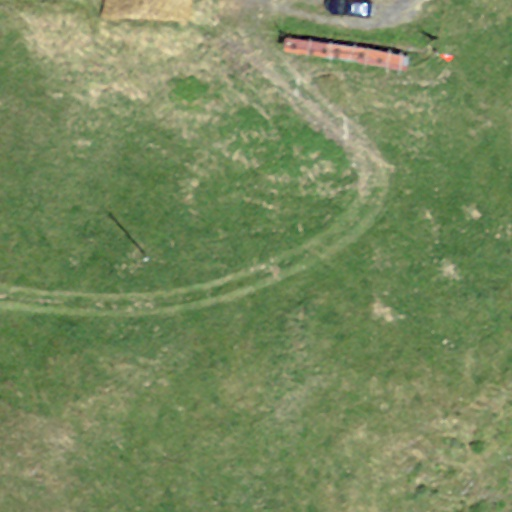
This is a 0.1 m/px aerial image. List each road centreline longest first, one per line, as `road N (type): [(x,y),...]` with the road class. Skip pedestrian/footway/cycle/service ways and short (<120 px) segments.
road 1 (track): [(0,294),(77,308),(237,303),(358,272),(415,227),(405,173),(287,90),(258,0)]
road 2 (track): [(279,0),(358,22),(399,0)]
